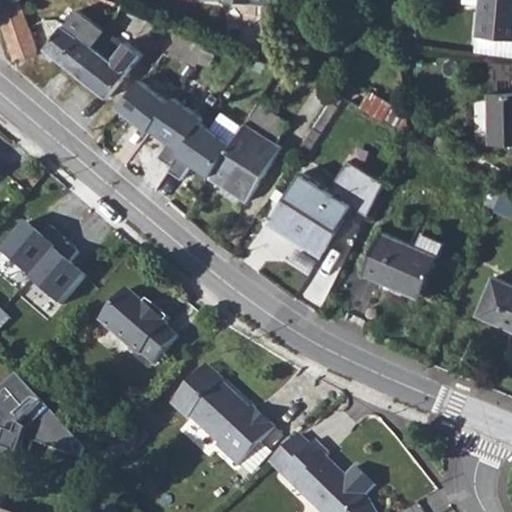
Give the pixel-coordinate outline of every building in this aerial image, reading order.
[(14,0),(0,5),(0,17),(16,60),(36,54),(38,46),(20,0),(14,0)] [(88,0),(88,1),(119,13),(124,3),(114,0),(88,0)] [(511,0),(481,0),(478,39),(511,42),(511,33),(511,0)] [(119,13),(164,31),(169,21),(124,3),(119,13)] [(126,43),(80,8),(68,24),(66,22),(47,47),(110,97),(144,53),(128,39),(126,43)] [(170,55),(198,66),(210,38),(181,26),(170,55)] [(273,79),(287,85),(292,76),(298,78),(303,66),(286,59),(281,67),(273,79)] [(138,79),(118,108),(148,129),(170,99),(138,79)] [(511,92),(491,92),(492,143),(511,142),(511,92)] [(362,106),(409,134),(408,115),(369,94),(362,106)] [(173,95),(170,99),(148,129),(179,150),(199,120),(202,116),(173,95)] [(212,176),(249,200),(283,146),(277,142),(289,123),(258,103),(233,143),(212,176)] [(233,143),(199,120),(179,150),(176,154),(212,176),(233,143)] [(271,223),(323,255),(353,204),(369,214),(386,181),(350,159),(332,189),(304,171),(271,223)] [(486,202),(495,206),(504,185),(495,181),(486,202)] [(495,206),(511,213),(511,189),(504,185),(495,206)] [(24,219),(0,247),(29,274),(55,245),(24,219)] [(423,296),(440,255),(416,245),(384,231),(366,273),(423,296)] [(422,231),(416,245),(440,255),(446,242),(422,231)] [(84,272),(55,245),(29,274),(62,303),(84,272)] [(511,283),(495,276),(479,313),(511,327),(511,283)] [(159,365),(182,337),(170,327),(172,325),(170,323),(174,320),(163,311),(148,312),(148,305),(131,292),(104,324),(145,357),(147,355),(159,365)] [(0,336),(16,319),(0,303),(0,336)] [(223,387),(207,372),(172,410),(188,425),(190,423),(219,450),(217,452),(240,473),(275,435),(252,414),(245,421),(232,409),(237,403),(222,389),(223,387)] [(0,511),(4,511),(31,426),(55,410),(20,375),(0,393),(0,511)] [(283,478),(316,511),(376,511),(370,501),(329,461),(331,457),(317,443),(283,478)]
